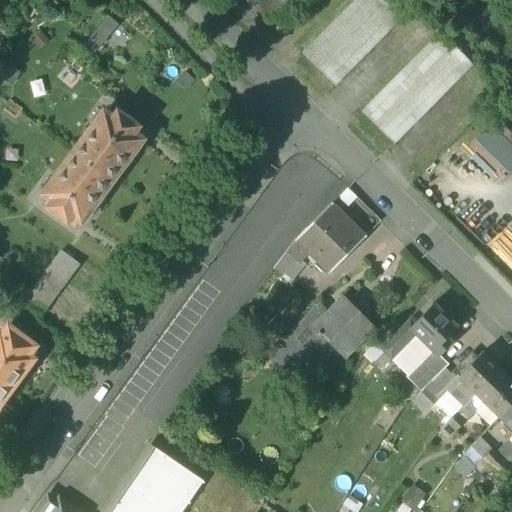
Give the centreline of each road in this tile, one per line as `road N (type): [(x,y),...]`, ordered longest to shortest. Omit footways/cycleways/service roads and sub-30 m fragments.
road 1 (residential): [(0,510),(289,106)]
road 2 (unclassified): [(511,329),(289,106)]
road 3 (unclassified): [(289,106),(183,0)]
